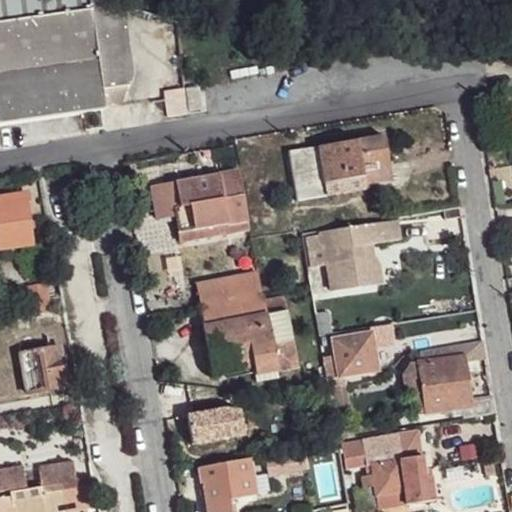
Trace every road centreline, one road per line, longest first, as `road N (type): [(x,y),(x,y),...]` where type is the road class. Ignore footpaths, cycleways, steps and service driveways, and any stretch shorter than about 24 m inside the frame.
road 1 (residential): [(100,147),(459,89),(511,414)]
road 2 (residential): [(100,147),(164,511)]
